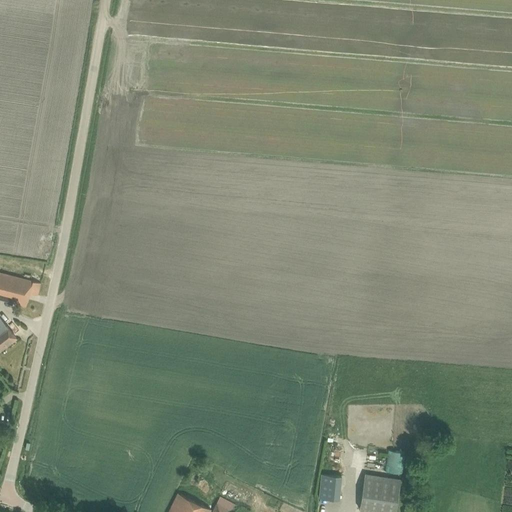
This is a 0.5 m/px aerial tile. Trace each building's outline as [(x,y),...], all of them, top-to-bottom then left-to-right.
[(29,292),(37,294),(40,282),(15,275),(17,267),(0,262),(0,298),(26,306),(29,292)] [(0,349),(16,337),(12,332),(17,328),(11,320),(6,324),(0,316),(0,349)] [(402,473),(405,452),(405,451),(388,450),(386,471),(402,473)] [(359,508),(384,511),(395,511),(401,478),(365,472),(359,508)] [(339,499),(341,475),(321,473),(319,497),(339,499)] [(209,511),(212,508),(179,491),(168,511),(209,511)] [(248,511),(249,510),(220,495),(211,511),(248,511)]
